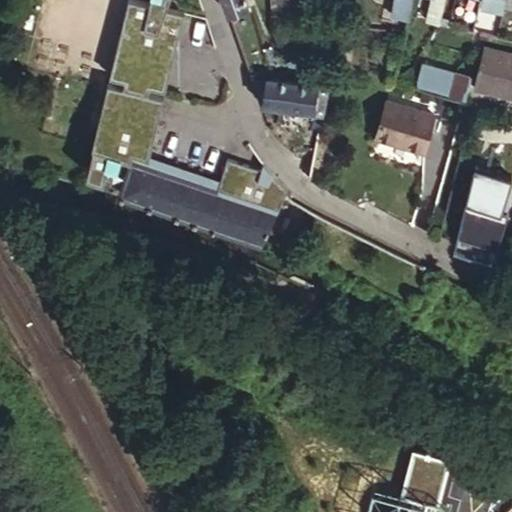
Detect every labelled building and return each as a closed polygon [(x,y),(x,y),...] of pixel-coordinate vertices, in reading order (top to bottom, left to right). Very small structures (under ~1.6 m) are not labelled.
[(149,0),(149,1),(142,0),(127,0),(112,71),(127,74),(126,82),(111,78),(106,96),(107,96),(104,110),(105,111),(100,132),(115,136),(114,143),(133,148),(153,152),(166,91),(148,87),(150,79),(167,83),(177,34),(183,9),(165,5),(166,0),(149,0)] [(248,5),(245,0),(223,0),(229,12),(248,5)] [(394,0),(392,14),(407,18),(410,0),(394,0)] [(432,14),(439,16),(441,0),(430,0),(428,13),(432,14)] [(261,41),(250,12),(231,19),(237,37),(246,35),(250,45),(261,41)] [(511,56),(484,50),(477,83),(511,91),(511,56)] [(462,96),(468,76),(420,63),(414,83),(462,96)] [(330,86),(277,79),(275,79),(273,79),(270,79),(266,79),(253,79),(262,104),(290,108),(305,109),(323,112),(330,86)] [(476,88),(511,96),(511,91),(477,83),(476,88)] [(388,99),(378,138),(427,151),(437,112),(388,99)] [(222,177),(153,152),(133,148),(132,153),(220,185),(236,191),(277,205),(284,191),(287,186),(271,173),(263,163),(262,169),(229,157),(222,177)] [(207,222),(220,185),(132,153),(120,191),(207,222)] [(511,170),(460,159),(442,234),(454,237),(453,245),(508,258),(511,241),(511,170)] [(236,191),(220,185),(207,222),(260,241),(277,205),(236,191)]
